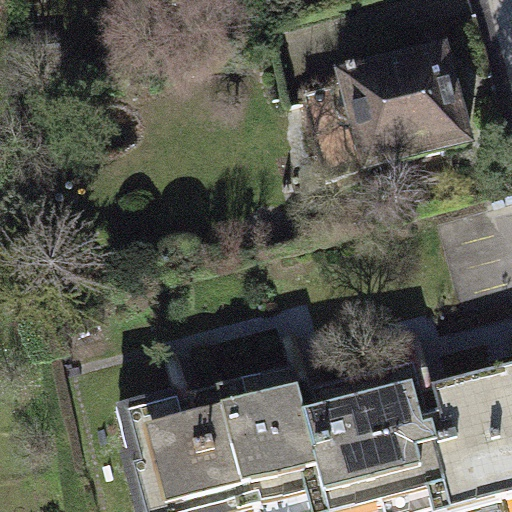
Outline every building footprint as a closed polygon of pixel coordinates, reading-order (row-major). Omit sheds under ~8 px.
[(446,41),(331,69),(357,173),(472,144),(446,41)] [(511,380),(425,405),(452,511),(496,511),(511,508),(511,380)] [(259,511),(334,511),(316,427),(306,383),(229,398),(259,511)] [(140,511),(259,511),(229,398),(119,419),(140,511)] [(452,511),(425,405),(316,427),(334,511),(452,511)]
